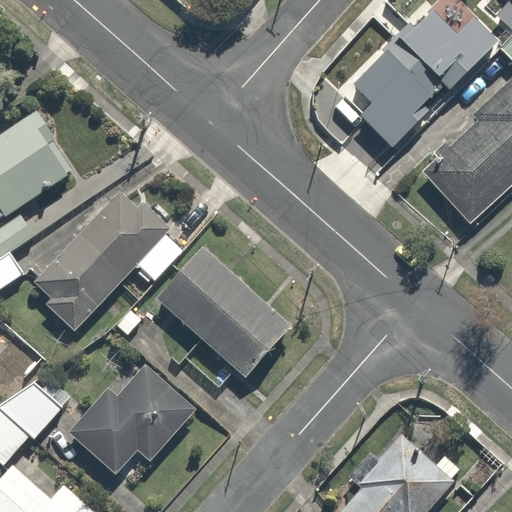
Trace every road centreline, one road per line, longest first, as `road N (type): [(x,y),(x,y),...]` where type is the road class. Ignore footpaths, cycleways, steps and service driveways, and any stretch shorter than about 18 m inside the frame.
road 1 (residential): [(233,511),(414,303)]
road 2 (tertiary): [(210,122),(414,303)]
road 3 (tertiary): [(73,0),(210,122)]
road 4 (residential): [(210,122),(320,0)]
road 5 (tertiary): [(414,303),(511,388)]
